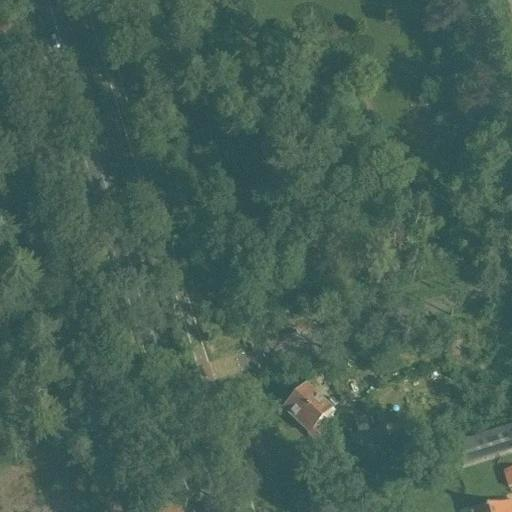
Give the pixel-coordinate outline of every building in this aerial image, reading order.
[(432,99),(418,104),(420,110),(444,102),(435,77),(425,80),(432,99)] [(455,114),(448,115),(452,133),(459,132),(455,114)] [(316,444),(323,437),(314,428),(330,411),(306,389),(283,413),(316,444)] [(331,400),(326,406),(331,411),(337,406),(331,400)] [(368,431),(365,419),(358,421),(355,429),(362,454),(374,451),(372,442),(403,430),(399,422),(370,433),(369,431),(368,431)] [(502,431),(456,446),(461,462),(495,451),(497,457),(510,453),(502,431)] [(511,471),(503,475),(507,489),(511,487),(511,471)] [(511,511),(511,502),(480,511),(511,511)]
